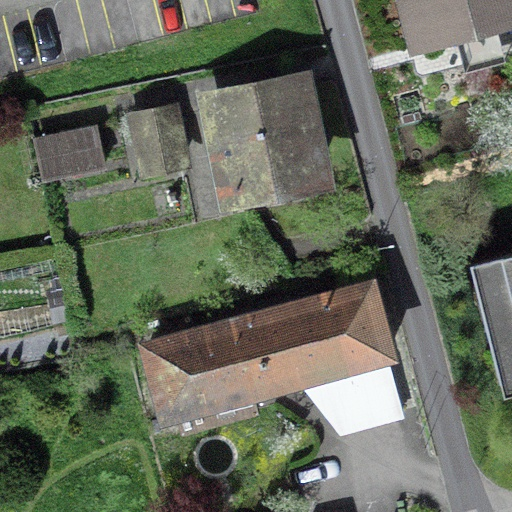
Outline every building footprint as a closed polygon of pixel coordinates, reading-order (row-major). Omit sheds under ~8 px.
[(511,0),(396,0),(408,42),(511,15),(511,0)] [(311,61),(197,83),(220,198),(334,175),(311,61)] [(178,97),(127,109),(140,171),(192,160),(178,97)] [(97,119),(35,132),(44,173),(106,160),(97,119)] [(511,236),(470,247),(502,374),(511,371),(511,236)] [(375,266),(137,333),(159,413),(398,347),(375,266)]
